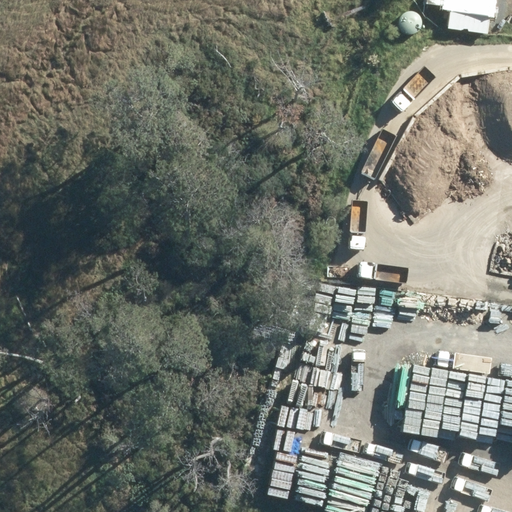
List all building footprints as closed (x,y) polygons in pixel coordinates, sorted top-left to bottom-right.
[(485,9),(443,7),(441,30),(484,33),(485,9)] [(511,58),(492,58),(491,79),(511,80),(511,58)] [(372,244),(345,236),(334,272),(361,281),(372,244)] [(486,357),(508,287),(430,263),(408,333),(486,357)] [(511,365),(493,360),(470,436),(511,448),(511,365)]
